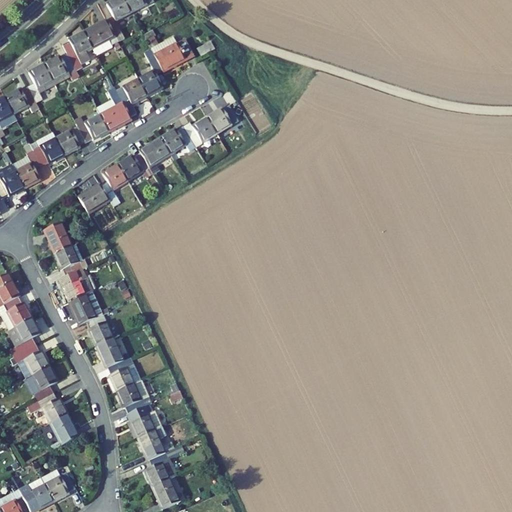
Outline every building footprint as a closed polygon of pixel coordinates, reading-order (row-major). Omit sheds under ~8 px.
[(132,0),(125,4),(135,21),(157,9),(151,0),(132,0)] [(135,21),(125,4),(110,12),(117,25),(111,28),(119,44),(126,41),(119,28),(135,21)] [(103,31),(87,39),(96,55),(112,47),(115,53),(122,49),(119,44),(111,28),(104,32),(103,31)] [(73,50),(66,53),(71,62),(79,77),(85,73),(81,64),(96,55),(87,39),(72,47),(73,50)] [(165,78),(166,80),(197,63),(188,46),(180,50),(176,44),(153,56),(154,57),(157,62),(165,78)] [(142,86),(151,103),(165,95),(158,81),(165,78),(157,62),(154,57),(147,61),(157,79),(142,86)] [(76,87),(83,84),(79,77),(71,62),(64,65),(63,64),(48,72),(57,88),(73,80),(76,87)] [(41,96),(57,88),(48,72),(33,80),(38,91),(32,94),(40,110),(47,106),(41,96)] [(119,98),(134,127),(141,124),(135,112),(151,103),(142,86),(119,98)] [(37,119),(44,116),(40,110),(32,94),(25,98),(24,96),(9,104),(18,121),(34,113),(37,119)] [(134,127),(119,98),(117,96),(112,98),(116,107),(119,114),(103,122),(112,139),(134,127)] [(0,139),(5,136),(2,130),(18,121),(9,104),(0,109),(0,139)] [(100,115),(103,122),(119,114),(116,107),(100,115)] [(225,115),(209,125),(219,141),(241,128),(232,113),(226,117),(225,115)] [(112,139),(103,122),(88,130),(85,124),(78,127),(82,134),(90,149),(96,146),(97,147),(112,139)] [(192,130),(186,134),(198,154),(219,141),(209,125),(194,134),(192,130)] [(59,145),(68,162),(83,155),(83,153),(90,149),(82,134),(59,145)] [(193,158),(198,154),(186,134),(179,138),(178,136),(164,145),(174,161),(189,152),(193,158)] [(34,151),(45,173),(53,169),(53,170),(68,162),(59,145),(56,140),(34,151)] [(152,175),(174,161),(164,145),(149,154),(150,156),(143,160),(152,175)] [(20,178),(29,195),(44,187),(39,176),(45,173),(34,151),(27,155),(32,163),(35,170),(20,178)] [(131,188),(152,175),(143,160),(137,164),(136,162),(121,172),(131,188)] [(32,163),(16,172),(20,178),(35,170),(32,163)] [(4,186),(20,178),(16,172),(1,179),(4,186)] [(116,198),(131,188),(121,172),(106,181),(111,189),(104,193),(113,208),(117,213),(123,210),(116,198)] [(29,195),(20,178),(4,186),(1,179),(0,177),(0,193),(6,205),(12,201),(13,203),(29,195)] [(92,221),(113,208),(104,193),(103,191),(82,205),(92,221)] [(48,237),(58,260),(76,253),(65,229),(48,237)] [(87,266),(80,251),(76,253),(83,268),(87,266)] [(67,275),(70,283),(85,276),(92,272),(89,265),(87,266),(83,268),(76,253),(58,260),(66,276),(67,275)] [(96,299),(85,276),(70,283),(64,285),(67,291),(64,292),(72,309),(90,301),(96,299)] [(22,304),(24,303),(12,280),(0,286),(0,315),(7,311),(22,304)] [(72,309),(82,332),(90,328),(106,321),(103,314),(97,316),(90,301),(72,309)] [(7,311),(19,333),(35,324),(28,309),(26,310),(22,304),(7,311)] [(19,333),(7,311),(0,315),(11,337),(19,333)] [(117,344),(106,321),(90,328),(93,335),(92,335),(99,352),(117,344)] [(17,362),(40,350),(36,344),(43,340),(35,324),(19,333),(11,337),(20,353),(14,356),(17,362)] [(99,352),(109,374),(111,373),(127,366),(117,344),(99,352)] [(40,350),(17,362),(29,384),(53,372),(45,357),(43,358),(40,350)] [(144,385),(134,362),(127,366),(137,388),(144,385)] [(137,388),(127,366),(111,373),(114,380),(113,381),(119,397),(137,388)] [(53,372),(29,384),(37,400),(39,399),(42,406),(56,398),(53,392),(61,388),(53,372)] [(145,405),(137,388),(119,397),(127,413),(128,412),(132,419),(154,409),(155,408),(152,402),(145,405)] [(185,403),(182,396),(169,402),(172,408),(185,403)] [(53,429),(69,420),(61,405),(60,406),(56,398),(42,406),(32,411),(36,419),(45,414),(53,429)] [(164,431),(154,409),(132,419),(135,426),(133,427),(140,442),(164,431)] [(69,420),(53,429),(64,451),(80,442),(69,420)] [(140,442),(133,427),(130,428),(136,444),(140,442)] [(164,431),(140,442),(147,458),(148,458),(151,465),(185,450),(182,443),(171,448),(164,451),(161,443),(168,440),(164,431)] [(147,476),(154,491),(172,483),(165,468),(173,464),(188,457),(185,450),(151,465),(154,472),(147,476)] [(180,479),(173,464),(165,468),(172,483),(180,479)] [(59,475),(43,483),(56,507),(72,499),(71,497),(78,494),(70,478),(62,482),(59,475)] [(25,501),(31,511),(46,511),(56,507),(43,483),(22,494),(25,501)] [(169,511),(182,506),(172,483),(154,491),(163,511),(169,511)] [(0,507),(2,511),(5,511),(25,501),(22,494),(0,506),(0,507)] [(31,511),(25,501),(5,511),(31,511)]
